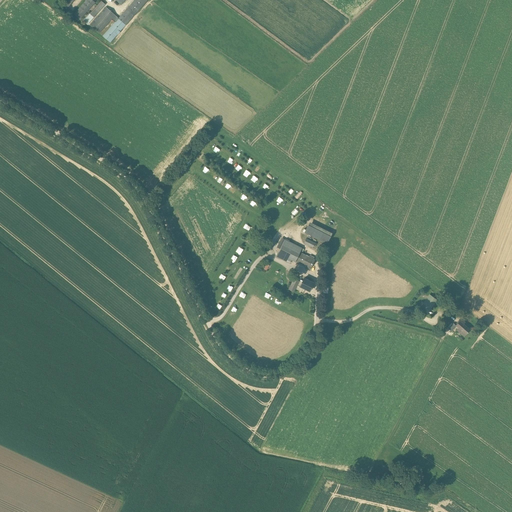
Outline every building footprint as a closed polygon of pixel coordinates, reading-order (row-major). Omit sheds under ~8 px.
[(63,0),(61,4),(67,9),(74,0),(63,0)] [(74,14),(80,20),(95,2),(92,0),(85,0),(86,0),(74,14)] [(102,36),(110,43),(147,0),(134,0),(119,18),(106,6),(90,25),(99,33),(112,19),(115,22),(102,36)] [(101,1),(83,21),(87,24),(105,4),(101,1)] [(310,222),(304,232),(327,243),(332,233),(310,222)] [(280,249),(276,256),(289,263),(291,260),(310,269),(315,260),(314,259),(314,258),(310,255),(309,257),(301,253),(303,249),(301,248),(282,238),(277,248),(280,249)] [(306,238),(304,243),(312,247),(315,243),(306,238)] [(261,267),(266,270),(269,265),(264,262),(261,267)] [(239,267),(234,279),(237,280),(243,268),(239,267)] [(288,289),(294,292),(299,281),(294,278),(288,289)] [(299,281),(297,285),(300,286),(308,290),(312,282),(304,278),(302,281),(300,279),(299,281)] [(422,300),(419,305),(421,306),(420,307),(427,312),(437,299),(429,294),(424,302),(422,300)] [(458,328),(457,330),(464,336),(470,329),(463,323),(464,322),(461,319),(456,325),(458,328)]
